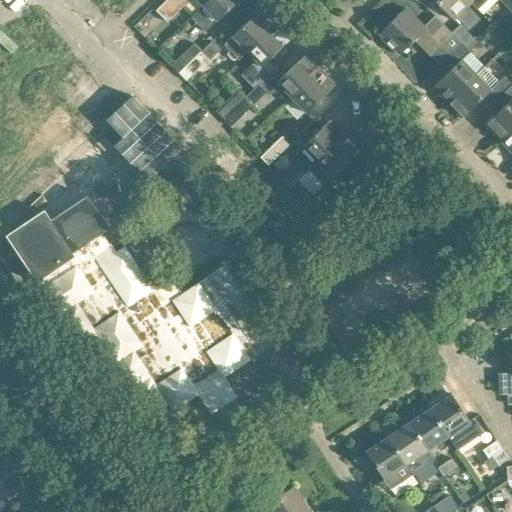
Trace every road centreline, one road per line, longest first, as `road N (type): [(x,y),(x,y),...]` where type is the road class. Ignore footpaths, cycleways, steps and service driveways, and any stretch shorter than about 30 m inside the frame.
road 1 (residential): [(46,0),(242,171)]
road 2 (residential): [(303,413),(511,274)]
road 3 (residential): [(511,214),(387,80)]
road 4 (residential): [(155,511),(303,413)]
road 5 (tertiary): [(101,511),(2,366)]
road 6 (residential): [(273,0),(332,61),(387,80)]
